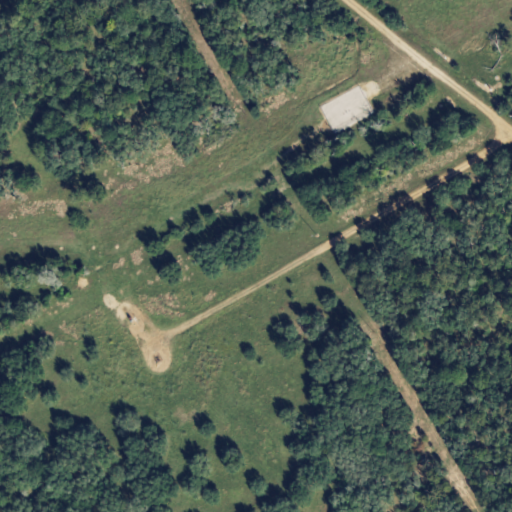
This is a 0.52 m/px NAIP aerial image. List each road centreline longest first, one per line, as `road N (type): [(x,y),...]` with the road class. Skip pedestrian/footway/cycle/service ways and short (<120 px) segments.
road 1 (residential): [(511,141),(166,333)]
road 2 (residential): [(511,132),(346,0)]
